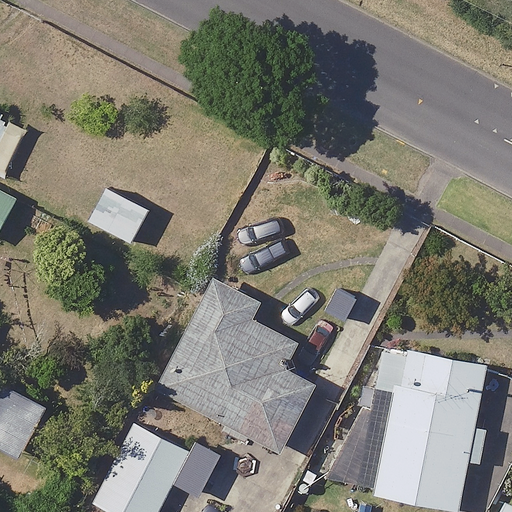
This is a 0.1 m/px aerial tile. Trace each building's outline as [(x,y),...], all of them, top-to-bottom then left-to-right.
[(0,168),(20,180),(31,186),(57,141),(0,108),(0,168)] [(0,215),(20,180),(0,168),(0,215)] [(148,202),(110,183),(93,216),(132,235),(148,202)] [(258,298),(215,274),(159,380),(282,446),(319,378),(286,360),(300,333),(253,308),(258,298)] [(383,337),(376,381),(336,470),(380,478),(378,487),(461,502),(470,455),(481,457),(487,422),(477,421),(489,356),(383,337)] [(41,392),(0,372),(0,438),(15,445),(41,392)] [(159,511),(193,445),(134,416),(93,499),(120,511),(159,511)] [(65,511),(69,503),(31,486),(19,511),(65,511)] [(511,511),(511,498),(506,496),(498,511),(511,511)]
